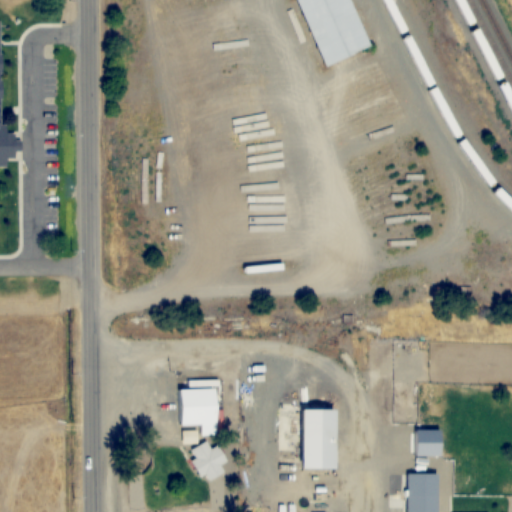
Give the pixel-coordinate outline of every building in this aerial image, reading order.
[(324,68),(296,0),(353,0),(373,48),(324,68)] [(0,168),(7,168),(7,158),(15,158),(15,135),(7,135),(7,126),(1,126),(1,21),(0,20),(0,168)] [(176,388),(177,425),(200,424),(200,435),(220,435),(219,387),(176,388)] [(300,469),(337,469),(337,408),(300,408),(300,469)] [(220,465),(226,461),(219,444),(210,448),(207,442),(188,450),(203,482),(224,473),(220,465)] [(438,511),(439,473),(407,473),(406,511),(438,511)]
